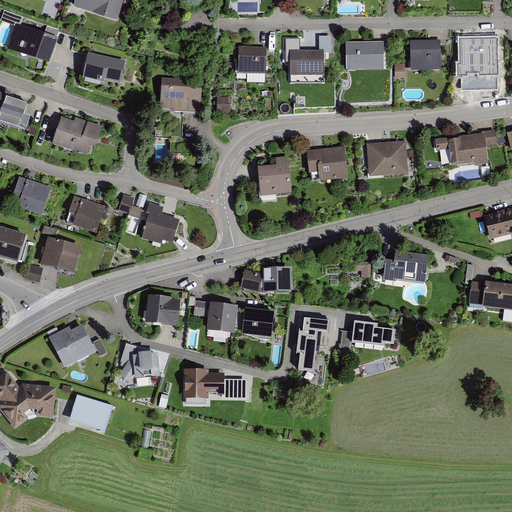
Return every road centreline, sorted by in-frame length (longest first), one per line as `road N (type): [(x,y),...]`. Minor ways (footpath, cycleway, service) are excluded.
road 1 (residential): [(221,201),(236,156),(270,132),(511,109)]
road 2 (residential): [(218,25),(511,22)]
road 3 (tertiary): [(511,186),(236,254)]
road 4 (tertiary): [(236,254),(111,286),(40,319)]
road 5 (residential): [(131,182),(132,136),(124,121),(0,77)]
road 6 (residential): [(131,182),(67,176),(0,153)]
